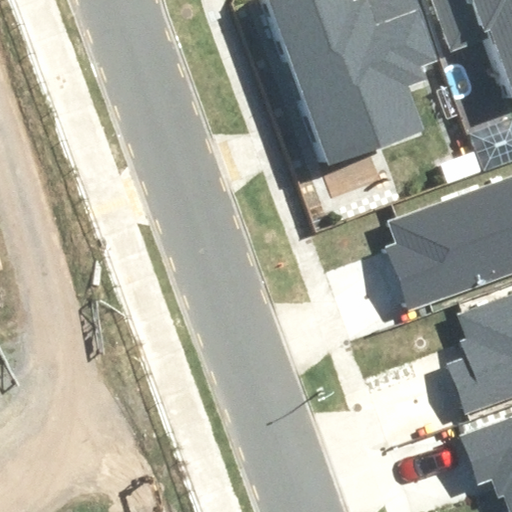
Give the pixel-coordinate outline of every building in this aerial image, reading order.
[(252,0),(312,164),(416,127),(398,79),(412,74),(405,55),(420,50),(404,5),(366,19),(359,0),(252,0)] [(478,25),(503,97),(511,94),(511,0),(428,0),(441,37),(478,25)] [(383,235),(406,298),(511,258),(511,164),(384,212),(391,232),(383,235)] [(511,288),(444,315),(452,336),(439,341),(463,403),(511,384),(511,288)] [(511,407),(456,427),(473,474),(485,470),(491,488),(500,485),(508,506),(511,505),(511,407)]
